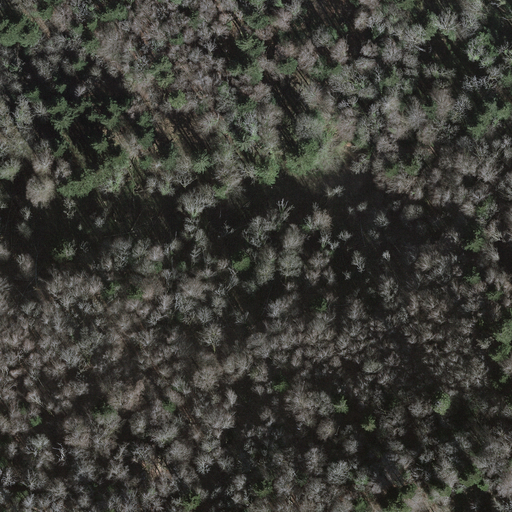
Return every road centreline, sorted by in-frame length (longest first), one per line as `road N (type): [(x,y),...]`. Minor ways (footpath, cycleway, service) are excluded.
road 1 (track): [(511,134),(416,149),(278,193),(191,206),(0,189)]
road 2 (track): [(0,17),(82,58),(278,193)]
